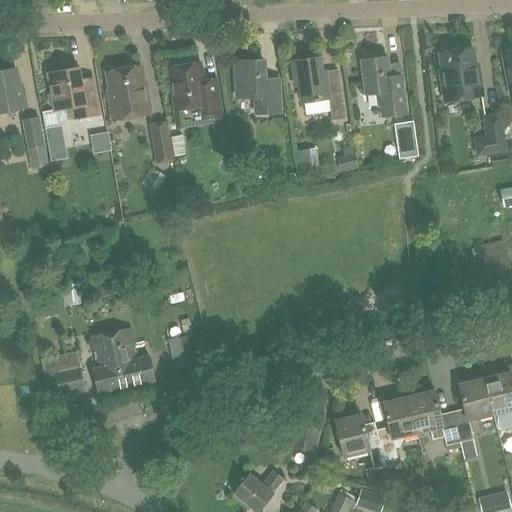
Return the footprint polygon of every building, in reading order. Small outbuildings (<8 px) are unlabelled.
[(372,26),(395,25),(394,14),(372,15),(372,26)] [(443,82),(446,84),(449,102),(484,96),(480,73),(477,74),(473,48),(459,51),(458,46),(442,49),(442,53),(441,54),(444,71),(442,74),(443,82)] [(399,75),(390,76),(388,57),(362,61),(366,95),(381,93),(384,116),(405,114),(399,75)] [(304,104),(306,115),(330,112),(332,121),(346,119),(342,89),(330,91),(327,71),(321,72),(319,58),(293,62),(297,88),(300,88),(303,104),(304,104)] [(236,62),(237,99),(255,98),(256,115),(281,114),(280,79),(266,80),(265,60),(236,62)] [(181,127),(223,121),(216,81),(203,83),(200,63),(171,68),(177,109),(175,109),(177,124),(181,127)] [(151,113),(148,93),(146,93),(141,66),(108,72),(116,119),(151,113)] [(0,113),(27,109),(22,84),(19,85),(16,68),(0,71),(0,113)] [(54,108),(54,110),(67,108),(68,115),(73,119),(99,114),(93,78),(81,80),(79,69),(48,74),(51,91),(48,96),(49,105),(54,108)] [(157,113),(167,112),(165,90),(155,91),(157,113)] [(507,151),(501,115),(485,118),(488,140),(476,142),(478,156),(507,151)] [(44,146),(39,118),(23,121),(29,149),(44,146)] [(151,126),(158,163),(173,160),(167,123),(151,126)] [(417,156),(412,124),(397,127),(401,158),(417,156)] [(180,157),(190,155),(187,133),(177,135),(180,157)] [(227,136),(213,138),(215,151),(229,149),(227,136)] [(317,147),(305,148),(306,166),(318,165),(317,147)] [(355,166),(352,157),(344,159),(335,161),(337,170),(355,166)] [(128,226),(126,211),(111,213),(113,228),(128,226)] [(511,272),(511,267),(505,240),(471,249),(475,266),(471,267),(475,282),(511,272)] [(71,293),(74,307),(85,305),(83,291),(71,293)] [(131,328),(91,337),(97,368),(93,369),(98,393),(155,381),(150,357),(138,360),(131,328)] [(187,366),(181,337),(168,340),(174,369),(187,366)] [(77,354),(42,361),(46,383),(55,381),(58,396),(85,390),(80,368),(77,354)] [(511,373),(511,372),(485,379),(494,416),(497,430),(511,426),(511,373)] [(494,416),(485,379),(458,385),(464,409),(453,412),(460,443),(474,439),(470,422),(494,416)] [(447,446),(460,443),(453,412),(442,415),(436,390),(409,397),(418,434),(432,431),(434,440),(445,438),(447,446)] [(388,427),(377,430),(376,430),(383,462),(384,462),(385,468),(398,465),(392,440),(418,434),(409,397),(382,403),(388,427)] [(376,430),(377,430),(376,422),(365,425),(363,415),(335,421),(343,458),(369,452),(374,471),(385,468),(384,462),(383,462),(376,430)] [(322,425),(299,419),(292,447),(315,453),(322,425)] [(262,483),(250,473),(233,495),(253,511),(259,511),(275,493),(274,493),(284,480),(273,470),(262,483)] [(381,511),(386,496),(362,488),(356,506),(373,511),(381,511)] [(339,493),(329,511),(348,511),(354,501),(339,493)] [(481,511),(494,511),(491,495),(479,498),(481,511)] [(317,511),(318,511),(306,503),(299,511),(317,511)]
